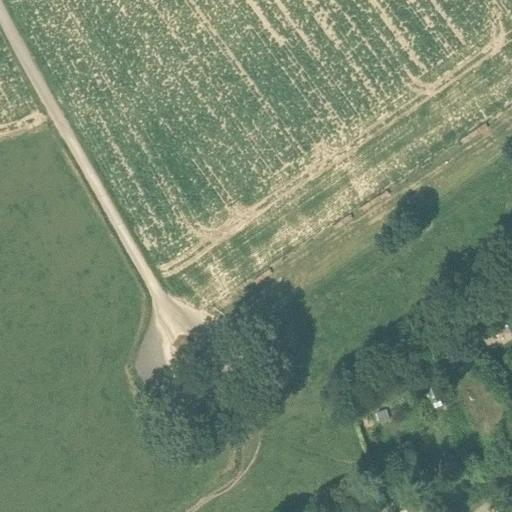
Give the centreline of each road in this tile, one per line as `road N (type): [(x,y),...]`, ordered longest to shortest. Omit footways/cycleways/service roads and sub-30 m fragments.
road 1 (unclassified): [(178,330),(0,11)]
road 2 (unclassified): [(178,330),(159,352),(161,381),(183,400),(219,393)]
